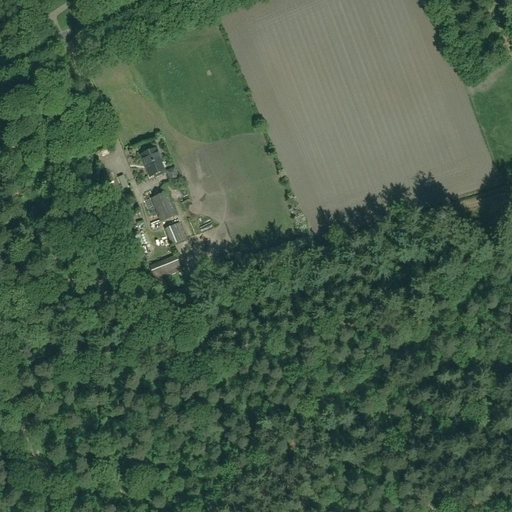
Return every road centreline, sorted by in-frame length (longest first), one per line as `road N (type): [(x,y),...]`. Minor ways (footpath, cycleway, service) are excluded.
road 1 (tertiary): [(0,66),(144,0)]
road 2 (track): [(0,309),(143,253)]
road 3 (track): [(0,373),(52,511)]
